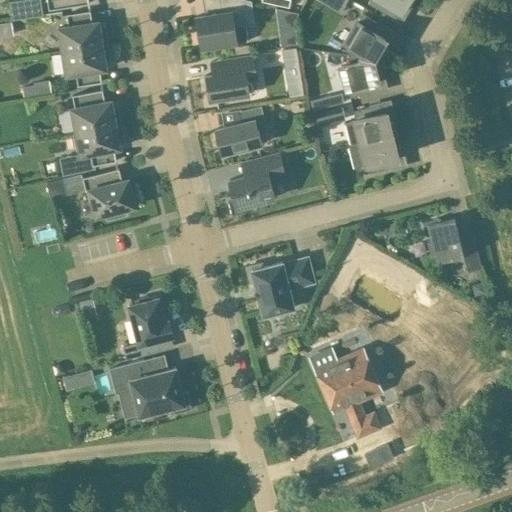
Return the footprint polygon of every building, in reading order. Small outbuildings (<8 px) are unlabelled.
[(12,21),(43,16),(40,0),(24,0),(9,3),(12,21)] [(47,0),(49,10),(89,4),(88,0),(47,0)] [(249,42),(246,27),(255,26),(251,2),(244,0),(202,0),(205,16),(196,17),(201,49),(249,42)] [(323,0),(345,10),(349,0),(323,0)] [(413,0),(370,0),(368,4),(391,17),(397,9),(401,11),(405,4),(409,6),(413,0)] [(62,52),(108,45),(105,29),(99,30),(98,22),(92,23),(90,11),(67,15),(68,27),(59,28),(62,52)] [(349,55),(378,59),(385,48),(381,46),(385,38),(374,32),(379,24),(362,14),(357,22),(357,21),(344,42),(350,46),(349,55)] [(108,45),(62,52),(66,76),(76,74),(78,86),(102,82),(100,71),(106,70),(104,62),(110,61),(108,45)] [(378,59),(349,55),(348,64),(341,66),(347,89),(348,89),(350,98),(381,90),(377,73),(381,72),(378,59)] [(247,82),(256,80),(253,56),(210,63),(212,75),(205,76),(209,101),(249,95),(247,82)] [(76,133),(121,124),(118,108),(112,109),(111,101),(105,103),(102,90),(72,96),(75,108),(71,109),(76,133)] [(333,106),(331,96),(310,101),(313,111),(333,106)] [(257,130),(266,128),(261,106),(238,112),(240,124),(215,130),(222,155),(261,145),(257,130)] [(355,120),(354,120),(345,123),(350,145),(360,142),(360,144),(397,134),(393,119),(388,121),(386,112),(374,115),(372,107),(353,111),(355,120)] [(124,140),(121,124),(76,133),(80,156),(90,154),(92,166),(116,161),(114,150),(120,149),(118,141),(124,140)] [(400,148),(397,134),(360,144),(366,166),(367,166),(369,174),(388,169),(386,161),(398,158),(396,149),(400,148)] [(270,182),(285,178),(278,153),(241,162),(245,177),(229,181),(234,201),(228,202),(232,215),(252,210),(250,205),(274,198),(270,182)] [(125,210),(135,207),(128,180),(122,181),(119,169),(82,178),(85,192),(89,191),(96,217),(106,214),(107,220),(126,215),(125,210)] [(455,274),(481,268),(474,242),(461,245),(455,219),(429,225),(433,240),(429,241),(432,254),(436,253),(438,262),(451,259),(455,274)] [(314,282),(308,257),(283,264),(283,262),(263,268),(262,263),(246,267),(250,283),(254,282),(263,316),(294,308),(289,289),(314,282)] [(137,300),(135,305),(129,306),(138,344),(123,348),(126,360),(160,352),(157,340),(173,336),(169,321),(164,322),(158,299),(152,300),(148,297),(137,300)] [(84,318),(98,315),(93,298),(80,302),(84,318)] [(363,349),(343,357),(337,360),(331,348),(310,357),(315,369),(315,370),(333,412),(347,406),(354,421),(351,422),(358,437),(362,435),(368,450),(386,442),(380,428),(373,413),(365,417),(358,401),(381,391),(363,349)] [(174,414),(192,409),(187,391),(182,393),(176,368),(148,375),(144,360),(109,369),(115,395),(132,391),(139,417),(173,409),(174,414)] [(79,383),(77,371),(61,375),(64,387),(79,383)]
